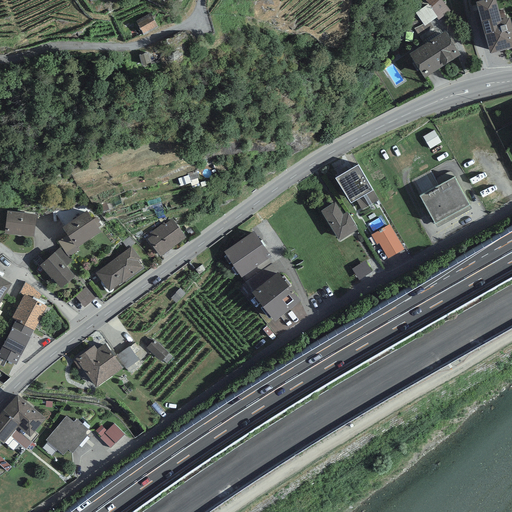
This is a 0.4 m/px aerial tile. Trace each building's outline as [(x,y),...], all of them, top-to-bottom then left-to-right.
[(425,0),(431,8),(440,0),(425,0)] [(450,11),(441,0),(440,0),(431,8),(431,9),(437,19),(436,19),(439,21),(450,11)] [(495,0),(475,5),(489,57),(511,50),(511,30),(509,21),(501,23),(495,0)] [(431,9),(428,5),(416,14),(425,28),(436,19),(437,19),(431,9)] [(150,14),(136,22),(143,35),(158,27),(150,14)] [(445,33),(408,57),(424,81),(460,57),(445,33)] [(437,134),(426,138),(430,149),(441,145),(437,134)] [(358,162),(335,175),(351,200),(374,187),(358,162)] [(454,174),(419,193),(434,222),(469,203),(454,174)] [(335,201),(321,209),(340,239),(358,228),(348,210),(343,213),(335,201)] [(36,212),(7,209),(5,231),(34,235),(36,212)] [(100,229),(87,209),(63,225),(68,233),(76,245),(100,229)] [(151,235),(147,237),(160,255),(186,237),(173,218),(165,224),(164,222),(150,232),(151,235)] [(389,223),(371,234),(377,244),(379,242),(388,258),(404,248),(389,223)] [(253,229),(224,250),(241,274),(270,254),(253,229)] [(68,233),(58,241),(60,246),(69,256),(79,249),(76,245),(68,233)] [(131,245),(96,272),(109,290),(121,281),(122,282),(143,266),(137,259),(140,257),(131,245)] [(60,246),(54,251),(67,265),(73,260),(69,256),(60,246)] [(67,265),(54,251),(40,264),(60,287),(75,273),(67,265)] [(365,260),(352,268),(359,280),(372,271),(365,260)] [(279,269),(252,289),(274,317),(301,297),(279,269)] [(0,301),(12,282),(0,274),(0,308),(1,306),(0,305),(0,301)] [(25,281),(19,293),(23,295),(24,292),(37,299),(41,294),(25,281)] [(77,296),(83,308),(95,302),(89,290),(77,296)] [(37,299),(24,292),(23,295),(12,316),(16,318),(34,328),(47,304),(37,299)] [(16,318),(12,325),(30,335),(34,328),(16,318)] [(12,325),(3,344),(21,353),(30,335),(12,325)] [(155,338),(147,346),(161,359),(169,350),(155,338)] [(94,344),(75,357),(76,358),(96,385),(123,366),(105,342),(97,347),(94,344)] [(135,342),(130,346),(134,353),(140,349),(135,342)] [(0,354),(16,363),(21,353),(3,344),(0,349),(0,354)] [(129,345),(116,355),(126,368),(139,359),(134,353),(130,346),(129,345)] [(17,392),(3,408),(20,422),(18,425),(30,435),(46,416),(17,392)] [(3,408),(0,412),(0,438),(4,442),(18,425),(20,422),(3,408)] [(74,421),(66,415),(45,439),(63,454),(68,448),(72,451),(90,429),(76,418),(74,421)] [(98,436),(111,450),(127,436),(114,422),(98,436)] [(27,450),(34,443),(26,436),(28,434),(20,426),(11,436),(27,450)]
